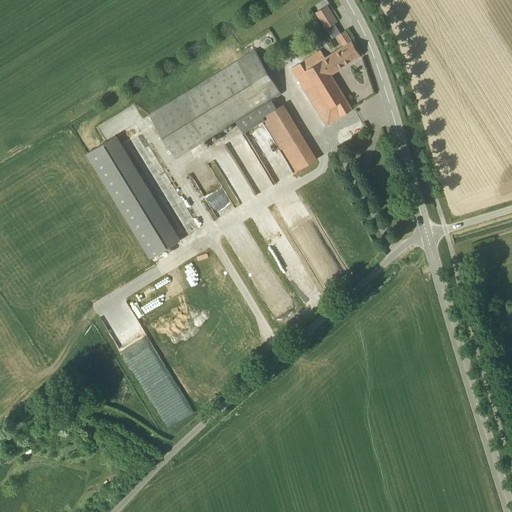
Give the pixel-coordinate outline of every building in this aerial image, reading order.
[(316,12),(327,29),(336,23),(339,21),(329,4),(316,12)] [(292,68),(297,76),(326,125),(352,109),(331,74),(361,55),(353,43),(352,41),(345,30),(337,35),(344,46),(325,58),(320,50),(292,68)] [(264,36),(268,43),(275,39),(270,32),(264,36)] [(175,158),(269,100),(281,93),(272,77),(255,50),(149,115),(175,158)] [(297,171),(317,159),(283,104),(263,116),(297,171)] [(248,139),(231,148),(257,197),(275,188),(248,139)] [(86,153),(149,259),(171,246),(107,140),(86,153)] [(218,219),(235,209),(210,166),(193,176),(218,219)] [(227,181),(235,195),(249,187),(241,173),(227,181)]
